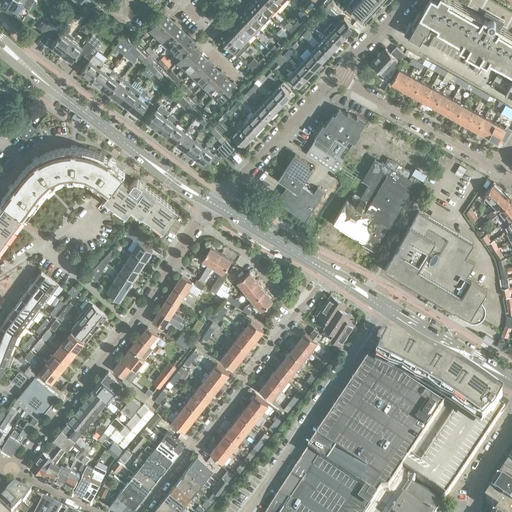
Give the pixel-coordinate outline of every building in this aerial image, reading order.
[(27,9),(30,4),(23,0),(0,0),(1,1),(2,1),(1,2),(17,11),(20,5),(27,9)] [(256,0),(255,2),(269,15),(275,9),(265,0),(256,0)] [(265,0),(275,9),(281,3),(277,0),(265,0)] [(330,0),(321,11),(326,15),(331,10),(336,15),(341,9),(331,0),(330,0)] [(351,0),(348,4),(349,5),(344,9),(354,17),(357,13),(364,20),(373,11),(361,0),(351,0)] [(361,0),(373,11),(381,2),(378,0),(361,0)] [(495,61),(501,64),(511,70),(511,38),(498,31),(500,26),(495,24),(496,23),(496,22),(496,21),(495,20),(495,19),(494,19),(493,18),(492,18),(491,18),(490,18),(489,19),(488,20),(484,17),(481,21),(448,2),(448,0),(428,0),(424,8),(428,10),(425,15),(422,13),(421,13),(434,21),(440,25),(438,28),(463,42),(459,49),(485,64),(489,57),(495,61)] [(246,5),(263,22),(269,15),(255,2),(252,5),(249,2),(246,5)] [(243,15),(257,28),(263,22),(246,5),(243,8),(246,11),(243,15)] [(412,22),(428,31),(434,21),(421,13),(422,13),(419,11),(413,21),(412,22)] [(156,35),(169,21),(166,18),(169,15),(166,12),(150,29),(156,35)] [(315,22),(318,18),(320,17),(315,12),(310,18),(315,22)] [(257,28),(243,15),(241,17),(237,14),(234,17),(252,34),(257,28)] [(343,16),(335,25),(345,35),(353,26),(343,16)] [(232,27),(246,40),(252,34),(234,17),(232,20),(235,23),(232,27)] [(40,31),(46,35),(53,25),(48,20),(40,31)] [(169,21),(156,35),(162,41),(179,23),(175,20),(172,24),(169,21)] [(412,22),(413,21),(411,20),(404,32),(420,41),(424,34),(428,37),(431,33),(428,31),(412,22)] [(57,21),(53,25),(59,30),(62,26),(57,21)] [(285,26),(292,32),(295,28),(292,26),(293,25),(289,21),(285,26)] [(323,30),(327,33),(338,43),(345,35),(335,25),(331,21),(323,30)] [(51,45),(61,53),(72,39),(74,36),(68,32),(69,30),(70,28),(70,27),(70,25),(69,24),(67,22),(62,26),(59,30),(53,25),(46,35),(54,41),(51,45)] [(179,23),(162,41),(168,46),(181,32),(178,29),(181,26),(179,23)] [(311,24),(306,30),(309,33),(315,27),(311,24)] [(226,26),(223,29),(244,49),(250,44),(246,40),(232,27),(229,30),(226,26)] [(244,49),(223,29),(220,32),(223,36),(221,39),(217,35),(217,36),(238,56),(244,49)] [(278,34),(281,37),(280,38),(283,41),(289,35),(286,32),(285,33),(282,30),(278,34)] [(184,35),(181,32),(168,46),(174,52),(190,34),(188,32),(184,35)] [(319,42),(329,52),(338,43),(327,33),(319,42)] [(84,55),(90,59),(81,71),(90,78),(103,62),(103,63),(104,61),(95,54),(98,49),(97,48),(103,41),(92,34),(88,40),(92,44),(85,54),(84,55)] [(132,43),(124,34),(121,39),(130,46),(132,43)] [(191,41),(194,38),(190,34),(174,52),(180,58),(181,58),(191,47),(197,41),(196,40),(193,43),(191,41)] [(80,51),(85,54),(92,44),(88,40),(82,47),(72,39),(61,53),(72,61),(80,51)] [(295,41),(290,47),(293,50),(299,44),(295,41)] [(311,51),(321,60),(329,52),(319,42),(311,51)] [(274,44),(269,50),(272,53),(277,47),(274,44)] [(371,62),(376,67),(375,68),(377,70),(378,69),(383,74),(397,59),(399,61),(403,53),(396,46),(390,52),(385,47),(380,53),(379,52),(376,55),(377,56),(371,62)] [(193,50),(191,47),(181,58),(180,58),(176,62),(183,68),(200,50),(197,47),(193,50)] [(183,68),(189,74),(203,59),(199,56),(203,52),(200,50),(183,68)] [(303,59),(313,69),(321,60),(311,51),(303,59)] [(140,52),(138,56),(146,64),(149,61),(140,52)] [(284,53),(283,55),(292,64),(294,66),(294,65),(296,64),(284,53)] [(261,64),(258,62),(254,57),(247,64),(255,71),(261,64)] [(189,74),(195,79),(212,61),(209,58),(206,61),(203,59),(189,74)] [(409,62),(415,66),(418,61),(412,58),(409,62)] [(303,59),(296,67),(295,67),(306,77),(313,69),(303,59)] [(281,65),(275,60),(271,65),(276,70),(281,65)] [(149,61),(146,64),(155,73),(157,69),(149,61)] [(195,79),(201,85),(215,70),(212,67),(215,64),(212,61),(195,79)] [(90,78),(100,86),(109,74),(110,74),(112,70),(103,63),(103,62),(90,78)] [(152,76),(155,73),(146,64),(143,69),(152,76)] [(296,67),(294,65),(294,66),(292,64),(290,67),(293,70),(287,76),(288,76),(286,78),(295,87),(297,85),(298,86),(306,77),(295,67),(296,67)] [(433,69),(439,72),(442,68),(436,64),(433,69)] [(268,77),(274,71),(270,68),(265,73),(268,77)] [(403,88),(410,75),(399,68),(392,82),(403,88)] [(157,69),(155,73),(160,79),(158,80),(165,87),(169,82),(157,69)] [(201,85),(208,91),(225,73),(221,70),(218,73),(215,70),(201,85)] [(225,73),(208,91),(214,96),(228,82),(224,78),(227,75),(225,73)] [(100,86),(110,93),(119,81),(110,74),(109,74),(100,86)] [(507,90),(511,80),(496,74),(492,83),(507,90)] [(410,75),(403,88),(413,94),(421,81),(410,75)] [(110,93),(119,100),(128,88),(129,88),(132,84),(132,83),(122,76),(119,81),(110,93)] [(454,81),(461,84),(463,80),(457,76),(454,81)] [(237,84),(233,81),(230,84),(228,82),(214,96),(220,102),(222,104),(235,91),(233,89),(237,84)] [(283,81),(281,84),(280,83),(272,92),(272,93),(282,102),(291,93),(290,92),(292,90),(283,81)] [(421,81),(413,94),(424,100),(431,87),(421,81)] [(256,82),(250,88),(254,91),(259,85),(256,82)] [(119,100),(129,107),(141,91),(132,84),(129,88),(128,88),(119,100)] [(471,90),(482,96),(484,91),(474,85),(471,90)] [(431,87),(424,100),(434,106),(442,93),(431,87)] [(141,91),(129,107),(139,114),(148,102),(142,98),(148,92),(143,88),(141,91)] [(264,101),(274,111),(282,102),(272,93),(272,92),(271,90),(268,94),(269,95),(264,101)] [(442,93),(434,106),(445,112),(452,99),(442,93)] [(191,104),(182,95),(179,99),(184,104),(183,105),(187,109),(188,108),(191,104)] [(239,99),(234,104),(237,107),(242,102),(239,99)] [(452,99),(445,112),(455,118),(463,105),(452,99)] [(503,108),(506,103),(500,100),(497,105),(503,108)] [(256,109),(267,119),(274,111),(264,101),(256,109)] [(196,117),(199,113),(191,104),(188,108),(196,117)] [(511,107),(505,104),(503,108),(501,112),(511,117),(511,107)] [(463,105),(455,118),(466,124),(474,111),(463,105)] [(359,130),(366,121),(357,115),(356,116),(349,111),(347,113),(339,108),(334,116),(332,114),(325,124),(323,122),(315,135),(317,136),(313,142),(326,151),(335,138),(346,145),(350,139),(354,141),(361,131),(359,130)] [(157,128),(166,116),(156,109),(147,121),(157,128)] [(248,118),(259,127),(267,119),(256,109),(248,118)] [(229,114),(227,112),(226,111),(221,117),(224,120),(229,114)] [(474,111),(466,124),(477,130),(484,117),(474,111)] [(200,114),(199,113),(196,117),(201,122),(204,119),(199,114),(200,114)] [(166,116),(157,128),(167,135),(176,123),(166,116)] [(484,117),(477,130),(487,136),(495,122),(484,117)] [(17,128),(17,129),(22,133),(30,122),(25,118),(17,128)] [(259,127),(248,118),(244,122),(240,119),(237,122),(251,136),(259,127)] [(213,123),(222,132),(226,128),(217,119),(213,123)] [(35,126),(30,122),(22,133),(26,137),(35,126)] [(251,136),(237,122),(233,126),(237,130),(233,134),(243,144),(251,136)] [(495,122),(487,136),(498,142),(506,129),(495,122)] [(167,135),(176,143),(185,131),(176,123),(167,135)] [(218,138),(221,136),(222,135),(216,129),(213,133),(218,138)] [(195,138),(185,131),(176,143),(186,150),(195,138)] [(186,150),(195,157),(204,145),(195,138),(186,150)] [(234,149),(226,140),(221,144),(230,153),(234,149)] [(334,171),(343,158),(335,152),(333,155),(326,151),(313,142),(306,152),(334,171)] [(230,153),(221,144),(217,148),(226,157),(230,153)] [(205,164),(208,160),(213,164),(219,156),(204,145),(195,157),(205,164)] [(62,176),(66,175),(73,174),(73,179),(74,179),(74,174),(85,176),(94,150),(92,149),(88,148),(85,148),(81,147),(78,147),(73,146),(70,146),(70,147),(66,147),(63,147),(59,148),(56,149),(54,149),(61,176),(63,180),(64,180),(62,176)] [(35,158),(33,160),(32,161),(29,163),(26,166),(24,169),(21,172),(20,173),(42,189),(46,192),(43,189),(51,181),(54,185),(51,181),(61,176),(54,149),(53,150),(49,151),(45,153),(42,154),(38,156),(35,158)] [(93,185),(96,182),(98,184),(103,188),(112,194),(121,182),(128,172),(122,167),(120,165),(115,162),(109,157),(106,155),(102,153),(99,152),(95,150),(94,150),(85,176),(83,180),(84,181),(85,176),(95,181),(93,185)] [(318,186),(314,193),(302,185),(314,166),(313,164),(312,165),(295,153),(278,179),(287,185),(276,201),(305,220),(321,197),(320,197),(324,190),(318,186)] [(375,246),(378,242),(388,224),(390,225),(412,189),(414,190),(422,177),(391,158),(388,164),(382,160),(361,195),(354,191),(349,200),(346,198),(333,221),(375,246)] [(455,173),(462,177),(467,168),(460,164),(455,173)] [(23,215),(27,218),(27,217),(24,215),(29,207),(33,210),(29,207),(33,202),(36,205),(37,204),(33,202),(37,197),(40,200),(41,199),(37,197),(42,189),(20,173),(13,182),(8,189),(9,189),(1,199),(2,200),(5,202),(23,216),(23,215)] [(121,182),(112,194),(108,199),(115,205),(113,207),(114,208),(115,205),(125,213),(124,215),(124,216),(131,206),(141,214),(139,216),(140,216),(142,214),(152,221),(150,224),(152,222),(162,229),(161,232),(176,212),(144,188),(146,186),(147,186),(138,179),(137,179),(136,178),(135,178),(135,179),(134,179),(133,180),(128,187),(121,182)] [(492,202),(504,191),(494,182),(484,194),(492,202)] [(488,213),(492,217),(492,218),(496,214),(496,213),(499,211),(511,200),(508,195),(504,191),(492,202),(493,204),(496,207),(493,210),(492,209),(488,213)] [(499,217),(502,214),(506,219),(511,215),(511,200),(499,211),(496,213),(496,214),(499,217)] [(0,247),(2,249),(2,248),(0,246),(0,245),(7,236),(9,238),(10,238),(7,236),(15,226),(17,228),(18,227),(15,225),(23,216),(5,202),(0,207),(0,247)] [(466,212),(473,222),(478,216),(471,206),(466,212)] [(466,257),(474,243),(418,210),(414,216),(415,217),(411,224),(410,224),(399,243),(396,248),(395,248),(384,267),(395,274),(395,273),(403,277),(403,279),(404,281),(406,282),(407,284),(409,285),(411,285),(413,286),(415,286),(417,285),(440,300),(441,297),(443,297),(445,302),(444,303),(454,309),(455,308),(462,313),(463,315),(464,317),(465,318),(467,320),(469,321),(471,321),(473,322),(475,322),(477,321),(479,321),(480,320),(482,319),(483,317),(484,315),(485,314),(486,312),(486,310),(486,308),(485,306),(484,304),(483,302),(482,301),(481,300),(487,289),(466,276),(475,263),(466,257)] [(132,251),(145,260),(152,249),(146,246),(149,241),(130,228),(129,227),(125,232),(126,234),(138,241),(132,251)] [(486,233),(480,237),(484,244),(491,240),(486,233)] [(487,243),(492,250),(498,246),(493,239),(487,243)] [(202,260),(208,264),(199,277),(204,280),(212,266),(212,267),(221,253),(211,246),(202,260)] [(498,246),(492,250),(497,257),(503,255),(498,246)] [(106,256),(110,258),(116,249),(113,248),(106,256)] [(145,260),(132,251),(126,261),(139,269),(145,260)] [(216,292),(220,286),(229,272),(225,270),(232,260),(221,253),(212,267),(221,272),(210,288),(216,292)] [(498,260),(498,263),(500,269),(506,267),(504,258),(498,260)] [(120,270),(133,279),(139,269),(126,261),(120,270)] [(98,276),(104,268),(98,264),(90,273),(91,272),(98,276)] [(500,272),(501,278),(502,279),(508,278),(508,277),(507,267),(500,269),(500,272)] [(41,270),(35,279),(53,292),(60,283),(41,270)] [(113,280),(127,289),(133,279),(120,270),(113,280)] [(246,291),(258,281),(250,272),(238,282),(246,291)] [(181,275),(174,286),(194,300),(198,295),(187,288),(192,281),(181,275)] [(500,278),(500,279),(500,281),(501,287),(509,286),(508,278),(502,279),(501,278),(500,278)] [(35,279),(28,287),(43,298),(43,299),(46,301),(53,292),(35,279)] [(204,284),(198,280),(196,279),(194,283),(202,288),(204,284)] [(112,295),(115,297),(120,300),(127,289),(113,280),(107,290),(113,294),(112,295)] [(258,281),(246,291),(253,300),(265,290),(258,281)] [(70,294),(75,288),(72,285),(67,291),(70,294)] [(174,286),(166,298),(176,304),(181,297),(192,304),(194,300),(174,286)] [(220,286),(216,292),(224,298),(230,302),(232,303),(236,299),(229,295),(230,293),(220,286)] [(511,286),(508,287),(501,287),(503,296),(510,296),(509,292),(509,291),(511,290),(511,286)] [(28,287),(22,296),(37,307),(43,299),(43,298),(28,287)] [(75,288),(70,294),(74,297),(79,291),(75,288)] [(265,290),(253,300),(261,310),(273,300),(265,290)] [(348,311),(344,308),(346,305),(330,294),(317,315),(327,322),(323,327),(333,333),(330,338),(340,345),(354,324),(349,321),(353,316),(347,312),(348,311)] [(22,296),(15,305),(30,316),(33,319),(40,309),(37,307),(22,296)] [(81,308),(85,311),(85,310),(100,322),(107,313),(89,298),(81,308)] [(159,309),(183,324),(187,319),(183,317),(173,310),(176,304),(166,298),(159,309)] [(230,302),(224,298),(217,308),(224,313),(227,308),(230,302)] [(55,306),(58,309),(63,303),(60,300),(55,306)] [(65,307),(68,310),(73,304),(70,301),(65,307)] [(15,305),(8,314),(23,325),(30,316),(15,305)] [(248,314),(250,312),(251,309),(245,305),(243,310),(248,314)] [(58,309),(55,306),(50,312),(53,315),(58,309)] [(68,310),(65,307),(60,313),(63,316),(68,310)] [(224,313),(217,308),(217,309),(210,319),(213,321),(213,320),(217,323),(219,319),(220,319),(224,313)] [(152,319),(162,326),(167,319),(181,328),(183,324),(159,309),(152,319)] [(85,311),(78,319),(93,330),(100,322),(85,310),(85,311)] [(8,314),(1,324),(16,333),(17,333),(23,325),(8,314)] [(41,324),(44,326),(49,320),(46,317),(41,324)] [(54,330),(60,322),(56,318),(49,326),(54,330)] [(86,339),(93,330),(78,319),(71,328),(86,339)] [(263,329),(251,319),(246,325),(244,323),(241,327),(243,329),(256,339),(263,329)] [(206,330),(211,334),(214,328),(217,323),(213,320),(213,321),(206,330)] [(1,324),(0,325),(0,338),(12,343),(13,344),(17,333),(16,333),(1,324)] [(44,326),(41,324),(35,330),(39,333),(44,326)] [(157,333),(147,325),(138,336),(148,344),(154,349),(153,349),(158,353),(159,352),(161,354),(165,350),(152,340),(157,333)] [(508,337),(511,327),(505,325),(501,334),(508,337)] [(46,339),(52,332),(48,328),(41,336),(46,339)] [(317,341),(321,336),(321,334),(314,328),(309,334),(317,341)] [(256,339),(243,329),(236,338),(248,348),(256,339)] [(211,334),(206,330),(199,341),(204,344),(211,334)] [(76,352),(84,342),(70,331),(62,341),(76,352)] [(297,341),(310,351),(317,341),(309,334),(305,331),(297,341)] [(181,334),(177,340),(188,348),(192,342),(181,334)] [(484,337),(483,338),(488,341),(491,343),(493,338),(486,334),(484,337)] [(26,341),(30,344),(35,338),(31,335),(26,341)] [(148,344),(138,336),(130,346),(139,354),(140,354),(148,344)] [(0,338),(0,350),(9,354),(9,353),(13,344),(12,343),(0,338)] [(38,349),(44,342),(40,338),(33,346),(38,349)] [(228,348),(241,358),(248,348),(236,338),(228,348)] [(30,344),(26,341),(21,347),(25,350),(30,344)] [(62,341),(54,350),(68,362),(76,352),(62,341)] [(290,351),(302,360),(310,351),(297,341),(290,351)] [(319,459),(377,498),(381,491),(388,491),(402,469),(409,474),(414,477),(411,485),(441,505),(444,502),(478,450),(505,409),(495,402),(482,393),(481,392),(472,386),(468,383),(452,373),(443,368),(442,366),(429,359),(417,352),(403,345),(395,341),(381,354),(379,354),(378,357),(375,361),(312,455),(319,460),(319,459)] [(121,356),(131,365),(131,364),(136,368),(144,358),(140,354),(139,354),(130,346),(121,356)] [(221,358),(233,367),(241,358),(228,348),(221,358)] [(0,350),(0,361),(5,363),(10,365),(14,355),(9,353),(9,354),(0,350)] [(24,357),(29,361),(35,354),(30,350),(24,357)] [(54,350),(46,361),(60,372),(68,362),(54,350)] [(188,356),(193,360),(197,354),(193,351),(188,356)] [(282,360),(295,370),(302,360),(290,351),(282,360)] [(326,354),(321,360),(325,363),(330,357),(326,354)] [(27,360),(24,357),(21,355),(18,358),(24,363),(27,360)] [(112,367),(122,375),(131,365),(121,356),(112,367)] [(193,360),(188,356),(184,362),(188,365),(193,360)] [(36,368),(39,371),(52,381),(60,372),(46,361),(43,358),(36,368)] [(275,370),(287,379),(295,370),(282,360),(275,370)] [(161,372),(167,377),(176,367),(169,362),(161,372)] [(229,372),(217,362),(209,372),(222,382),(229,372)] [(30,364),(24,371),(23,372),(28,376),(32,379),(15,400),(35,417),(38,419),(58,394),(35,375),(39,371),(36,368),(30,364)] [(19,386),(28,376),(23,372),(24,371),(23,371),(19,369),(11,379),(19,386)] [(173,375),(178,379),(181,374),(177,370),(173,375)] [(267,379),(280,389),(287,379),(275,370),(267,379)] [(122,382),(108,371),(101,379),(119,394),(120,394),(121,392),(117,388),(122,382)] [(154,383),(157,386),(158,385),(160,387),(167,377),(161,372),(154,382),(154,383)] [(209,372),(201,382),(214,392),(222,382),(209,372)] [(311,374),(306,379),(311,383),(315,377),(311,374)] [(101,379),(95,387),(113,402),(116,398),(120,402),(124,397),(120,394),(119,394),(101,379)] [(260,389),(272,399),(280,389),(267,379),(260,389)] [(306,388),(311,383),(306,379),(302,384),(306,388)] [(201,382),(194,391),(207,401),(214,392),(201,382)] [(94,389),(87,397),(100,407),(107,399),(94,389)] [(194,391),(186,401),(199,411),(207,401),(194,391)] [(296,393),(291,398),(295,401),(300,396),(296,393)] [(163,398),(158,394),(154,400),(158,403),(163,398)] [(268,404),(256,394),(248,404),(261,413),(268,404)] [(130,414),(140,402),(131,395),(122,407),(130,414)] [(87,397),(81,404),(94,415),(100,407),(87,397)] [(287,403),(291,406),(295,401),(291,398),(287,403)] [(107,405),(113,411),(114,411),(117,407),(110,401),(107,405)] [(186,401),(179,410),(192,420),(199,411),(186,401)] [(165,408),(160,403),(156,408),(161,412),(165,408)] [(81,404),(75,412),(88,423),(94,415),(81,404)] [(120,432),(130,440),(153,412),(144,404),(120,432)] [(261,413),(248,404),(241,413),(253,423),(261,413)] [(179,410),(179,411),(176,409),(174,413),(171,411),(167,416),(172,419),(171,420),(184,430),(192,420),(179,410)] [(7,412),(0,423),(0,442),(7,432),(7,433),(11,426),(6,423),(11,415),(7,412)] [(82,430),(88,423),(75,412),(69,419),(82,430)] [(233,423),(246,432),(253,423),(241,413),(233,423)] [(11,434),(9,433),(0,446),(1,447),(1,449),(5,451),(6,451),(10,453),(38,419),(35,417),(31,422),(27,420),(19,433),(13,429),(11,434)] [(107,426),(108,424),(111,420),(108,417),(103,423),(102,422),(107,426)] [(277,417),(272,423),(276,426),(281,420),(277,417)] [(77,435),(82,430),(69,419),(62,427),(88,449),(91,445),(80,435),(79,437),(77,435)] [(164,434),(160,430),(155,426),(150,421),(147,425),(161,438),(178,450),(184,443),(167,430),(164,434)] [(101,433),(103,430),(104,429),(107,426),(102,422),(96,429),(97,430),(97,431),(101,433)] [(226,432),(238,442),(246,432),(233,423),(226,432)] [(268,428),(273,431),(276,426),(272,423),(268,428)] [(104,429),(103,430),(106,433),(105,435),(113,440),(114,439),(123,447),(130,440),(120,432),(120,433),(108,424),(107,426),(104,429)] [(89,449),(88,449),(62,427),(54,438),(67,448),(72,442),(80,449),(75,455),(76,456),(80,460),(89,449)] [(135,439),(140,444),(146,437),(141,432),(135,439)] [(218,442),(231,451),(238,442),(226,432),(218,442)] [(265,432),(257,442),(261,445),(269,435),(265,432)] [(113,440),(105,435),(101,440),(109,445),(113,440)] [(161,438),(159,441),(150,435),(148,438),(154,443),(156,445),(172,457),(178,450),(161,438)] [(140,444),(135,439),(129,446),(134,451),(140,444)] [(109,447),(115,452),(119,447),(113,442),(109,447)] [(210,451),(223,461),(231,451),(218,442),(210,451)] [(250,451),(254,455),(261,445),(257,442),(250,451)] [(145,448),(150,452),(167,465),(172,457),(156,445),(154,443),(151,446),(148,444),(145,448)] [(42,473),(53,478),(60,465),(55,463),(65,449),(61,447),(52,459),(51,461),(42,473)] [(123,453),(128,457),(132,453),(127,449),(123,453)] [(150,452),(148,455),(141,450),(138,454),(161,472),(167,465),(150,452)] [(52,459),(43,451),(31,465),(32,467),(42,473),(51,461),(52,459)] [(76,456),(75,455),(72,452),(71,454),(68,451),(66,455),(74,460),(76,456)] [(128,457),(123,453),(119,458),(124,462),(128,457)] [(86,454),(81,461),(85,464),(91,458),(86,454)] [(138,454),(136,457),(133,461),(139,466),(156,479),(161,472),(138,454)] [(198,454),(192,462),(208,474),(213,468),(198,454)] [(247,455),(242,461),(246,464),(251,459),(247,455)] [(319,459),(319,460),(285,511),(284,511),(283,511),(367,511),(377,498),(319,459)] [(123,464),(117,460),(111,467),(117,472),(123,464)] [(238,466),(239,467),(242,469),(246,464),(242,461),(238,466)] [(211,482),(205,478),(208,474),(192,462),(186,469),(203,482),(208,486),(211,482)] [(84,494),(92,498),(101,480),(107,469),(96,463),(94,467),(97,469),(84,494)] [(53,478),(63,483),(72,466),(67,464),(65,467),(60,464),(60,465),(53,478)] [(75,489),(84,494),(97,469),(94,467),(92,471),(91,471),(93,467),(86,464),(83,471),(84,472),(75,489)] [(63,483),(72,488),(79,474),(74,471),(76,468),(72,466),(63,483)] [(134,473),(150,486),(156,479),(139,466),(134,473)] [(205,490),(200,485),(203,482),(186,469),(181,476),(197,489),(203,493),(205,490)] [(498,511),(511,511),(511,476),(506,472),(499,483),(497,482),(493,489),(494,490),(487,501),(486,501),(485,503),(498,511)] [(128,480),(145,493),(150,486),(134,473),(131,476),(129,474),(126,478),(128,480)] [(128,480),(125,484),(114,475),(111,478),(123,487),(139,500),(145,493),(128,480)] [(198,497),(193,493),(197,489),(181,476),(175,483),(196,499),(196,500),(198,497)] [(221,476),(217,482),(223,488),(228,482),(221,476)] [(218,494),(219,494),(223,488),(217,482),(212,489),(214,490),(218,494)] [(192,504),(196,499),(175,483),(170,490),(186,503),(190,507),(192,504)] [(109,488),(108,487),(103,485),(98,493),(104,496),(109,488)] [(437,511),(442,505),(441,505),(411,485),(394,511),(394,510),(392,511),(437,511)] [(13,487),(5,495),(12,500),(14,498),(25,507),(30,511),(33,511),(35,509),(29,503),(26,500),(31,494),(15,486),(13,487)] [(139,500),(123,487),(117,494),(134,507),(139,500)] [(183,506),(186,503),(170,490),(164,497),(180,510),(182,511),(188,511),(189,511),(183,506)] [(214,490),(208,497),(212,500),(213,501),(218,494),(214,490)] [(129,511),(133,508),(134,507),(117,494),(108,505),(123,511),(129,511)] [(0,505),(7,511),(13,511),(19,507),(22,510),(21,511),(30,511),(25,507),(14,498),(12,500),(5,495),(0,500),(0,505)] [(178,511),(180,510),(164,497),(158,505),(167,511),(178,511)] [(207,508),(209,504),(212,501),(213,502),(213,501),(212,500),(208,497),(202,504),(207,508)] [(49,511),(53,506),(44,501),(38,511),(49,511)]
